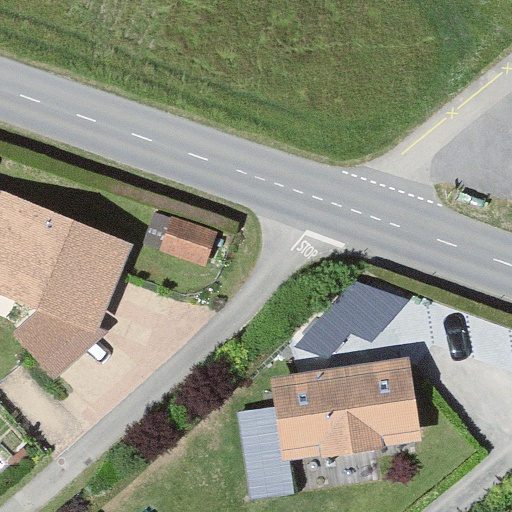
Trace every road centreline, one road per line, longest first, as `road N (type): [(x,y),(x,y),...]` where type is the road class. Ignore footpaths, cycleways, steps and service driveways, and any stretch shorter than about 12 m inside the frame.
road 1 (residential): [(18,511),(351,217)]
road 2 (tertiary): [(0,91),(351,217)]
road 3 (track): [(351,217),(511,82)]
road 4 (tertiary): [(351,217),(511,265)]
